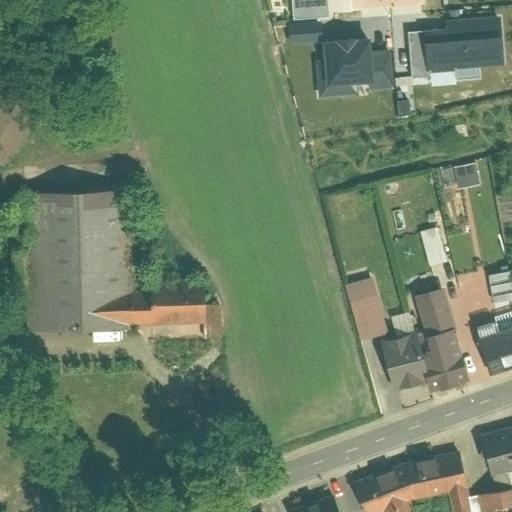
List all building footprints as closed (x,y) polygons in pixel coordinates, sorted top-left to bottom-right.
[(427,71),(441,70),(442,82),(479,79),(478,68),(505,66),(501,19),(445,23),(446,31),(407,34),(411,79),(427,77),(427,71)] [(323,45),(325,62),(315,63),(318,100),(358,97),(357,87),(370,86),(370,92),(393,91),(390,52),(371,53),(370,41),(323,45)] [(48,114),(0,72),(0,166),(1,167),(48,114)] [(455,187),(479,183),(475,161),(451,166),(455,187)] [(25,327),(207,322),(205,276),(134,278),(131,186),(22,188),(25,327)] [(418,228),(424,263),(442,260),(436,225),(418,228)] [(489,269),(497,323),(479,329),(493,371),(511,364),(511,284),(509,265),(489,269)] [(361,336),(387,328),(370,273),(344,281),(361,336)] [(429,339),(421,342),(415,323),(380,334),(396,386),(427,376),(431,387),(469,374),(451,318),(454,317),(443,281),(414,289),(429,339)] [(494,494),(511,489),(511,485),(508,468),(511,467),(511,428),(480,436),(494,494)] [(471,511),(460,452),(407,464),(414,495),(450,489),(451,511),(471,511)] [(414,495),(407,464),(354,484),(365,511),(378,511),(383,511),(414,495)] [(339,511),(334,497),(293,511),(339,511)]
